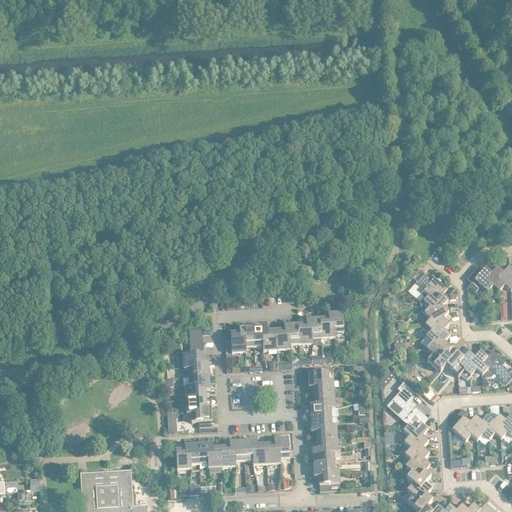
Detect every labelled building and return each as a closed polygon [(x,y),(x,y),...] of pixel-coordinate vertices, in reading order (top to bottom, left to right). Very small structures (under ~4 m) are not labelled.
[(503,291),(508,285),(508,284),(502,278),(508,272),(507,272),(501,266),(495,272),(496,273),(490,279),(496,285),(503,291)] [(511,287),(511,266),(507,272),(508,272),(502,278),(508,284),(508,285),(511,287)] [(422,267),(415,276),(420,280),(428,272),(422,267)] [(491,292),(496,285),(490,279),(496,273),(495,272),(489,267),(478,280),(491,292)] [(419,282),(432,294),(433,295),(433,294),(439,300),(445,293),(445,294),(451,287),(438,275),(433,281),(431,278),(432,276),(428,272),(420,280),(419,282)] [(424,310),(428,312),(433,306),(433,307),(434,306),(440,312),(446,305),(446,306),(452,299),(445,294),(445,293),(439,300),(433,294),(433,295),(432,294),(427,301),(424,301),(424,310)] [(428,312),(434,318),(441,324),(447,317),(452,311),(446,306),(446,305),(440,312),(434,306),(433,307),(433,306),(428,312)] [(332,317),(323,318),(325,338),(339,337),(338,333),(347,332),(346,312),(332,313),(332,317)] [(424,331),(430,335),(435,330),(441,336),(447,329),(448,329),(453,323),(447,317),(441,324),(434,318),(428,324),(429,325),(424,331)] [(310,323),(301,323),(303,344),(316,343),(316,338),(325,338),(323,318),(309,319),(310,323)] [(288,329),(279,329),(280,349),(294,349),(294,344),(303,344),(301,323),(287,324),(288,329)] [(271,325),(257,326),(258,346),(266,346),(267,350),(280,349),(279,329),(271,330),(271,325)] [(258,346),(257,326),(243,327),(243,331),(234,332),(235,340),(235,352),(250,351),(249,347),(258,346)] [(429,336),(435,342),(436,342),(442,348),(448,341),(454,335),(448,329),(447,329),(441,336),(435,330),(430,335),(429,336)] [(408,338),(397,339),(398,348),(408,347),(408,338)] [(430,348),(436,354),(437,354),(443,359),(449,353),(455,347),(448,341),(442,348),(436,342),(435,342),(430,348)] [(192,368),(192,376),(213,375),(212,361),(207,361),(206,347),(194,347),(194,353),(187,354),(188,368),(192,368)] [(491,369),(487,373),(491,377),(495,377),(497,374),(509,385),(511,383),(511,381),(511,369),(506,365),(509,361),(496,349),(490,356),(491,356),(484,363),(491,368),(490,368),(491,369)] [(485,375),(487,373),(491,369),(490,368),(491,368),(484,363),(491,356),(490,356),(484,350),(478,357),(479,357),(473,364),(479,369),(478,369),(479,369),(485,375)] [(473,376),(479,369),(478,369),(479,369),(473,364),(479,357),(478,357),(472,351),(466,357),(467,358),(461,364),(467,369),(466,369),(467,370),(463,374),(469,379),(473,375),(473,376)] [(461,376),(463,374),(467,370),(466,369),(467,369),(461,364),(467,358),(466,357),(460,352),(455,358),(449,365),(461,376)] [(444,372),(449,365),(455,358),(449,353),(443,359),(437,354),(436,354),(431,360),(444,372)] [(281,360),(273,361),(273,370),(281,369),(281,360)] [(415,362),(407,362),(407,372),(415,372),(415,362)] [(317,386),(317,395),(338,394),(337,380),(332,380),(332,371),(336,371),(336,367),(322,367),(323,372),(312,372),(312,387),(317,386)] [(189,385),(189,399),(210,398),(209,389),(213,389),(213,375),(192,376),(193,385),(189,385)] [(431,386),(426,392),(434,399),(434,398),(439,393),(431,386)] [(439,393),(434,398),(438,402),(443,396),(439,393)] [(313,403),(314,417),(335,416),(334,408),(338,407),(338,394),(317,395),(318,403),(313,403)] [(210,398),(189,399),(190,413),(195,413),(195,421),(202,421),(203,427),(216,427),(214,406),(210,406),(210,398)] [(399,412),(412,424),(413,424),(419,430),(425,423),(431,417),(417,405),(411,413),(408,410),(412,406),(407,402),(399,412)] [(370,403),(362,403),(362,414),(371,414),(370,403)] [(469,441),(474,435),(474,434),(468,429),(474,422),(467,417),(471,413),(466,409),(451,425),(456,429),(456,430),(469,441)] [(504,439),(510,433),(510,432),(504,427),(509,420),(503,414),(497,421),(498,421),(492,428),(498,433),(504,439)] [(492,440),(498,433),(492,428),(498,421),(497,421),(491,415),(485,421),(486,421),(480,428),(486,434),(492,440)] [(320,431),(320,439),(340,438),(340,424),(335,425),(335,416),(314,417),(315,431),(320,431)] [(481,440),(486,434),(480,428),(486,421),(485,421),(479,416),(474,422),(468,429),(474,434),(474,435),(481,440)] [(180,423),(171,424),(172,434),(181,433),(180,423)] [(407,430),(413,436),(420,442),(426,435),(431,429),(425,423),(419,430),(413,424),(412,424),(407,430)] [(407,442),(414,448),(420,453),(426,447),(427,447),(432,441),(426,435),(420,442),(413,436),(407,442)] [(277,443),(269,443),(270,464),(284,463),(284,458),(293,458),(292,438),(277,439),(277,443)] [(316,448),(317,462),(337,461),(337,453),(341,452),(340,438),(320,439),(321,448),(316,448)] [(233,446),(224,446),(226,466),(239,466),(239,461),(248,461),(246,440),(232,441),(233,446)] [(260,440),(246,440),(248,461),(256,460),(256,465),(270,464),(269,443),(261,444),(260,440)] [(216,442),(202,443),(203,463),(211,463),(212,467),(226,466),(224,446),(216,447),(216,442)] [(203,463),(202,443),(188,444),(188,448),(179,449),(180,469),(195,468),(194,464),(203,463)] [(408,454),(414,460),(415,460),(421,465),(427,459),(433,453),(427,447),(426,447),(420,453),(414,448),(408,454)] [(409,466),(415,471),(415,472),(422,477),(428,471),(434,465),(427,459),(421,465),(415,460),(414,460),(409,466)] [(337,461),(317,462),(318,476),(322,476),(323,485),(332,484),(343,484),(342,469),(338,469),(337,461)] [(145,511),(151,511),(151,505),(137,506),(135,470),(83,473),(85,511),(145,511)] [(409,478),(416,483),(416,484),(416,483),(423,489),(428,482),(429,483),(434,476),(428,471),(422,477),(415,472),(415,471),(409,478)] [(288,488),(296,488),(295,480),(287,480),(288,488)] [(43,481),(34,481),(34,490),(43,490),(43,481)] [(410,490),(416,495),(417,495),(423,501),(429,494),(429,495),(435,488),(429,483),(428,482),(423,489),(416,483),(416,484),(416,483),(410,490)] [(204,483),(193,484),(194,494),(204,493),(204,483)] [(411,501),(422,511),(424,511),(430,506),(436,500),(429,495),(429,494),(423,501),(417,495),(416,495),(411,501)] [(499,511),(489,502),(483,508),(484,509),(480,511),(499,511)] [(480,511),(484,509),(483,508),(477,503),(471,509),(472,510),(469,511),(480,511)]
